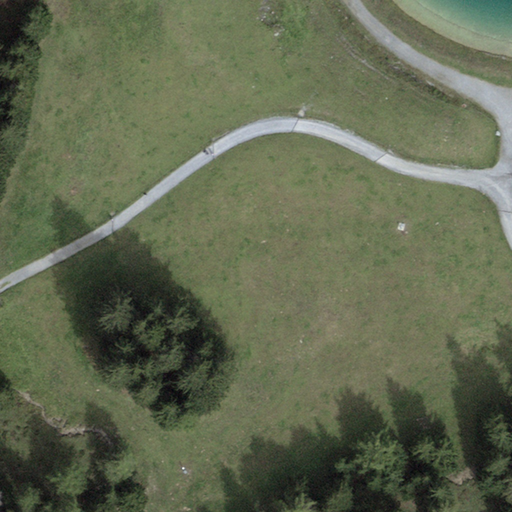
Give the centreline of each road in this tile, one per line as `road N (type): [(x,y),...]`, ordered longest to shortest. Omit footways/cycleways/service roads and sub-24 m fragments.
road 1 (track): [(0,288),(116,228),(257,129),(301,128),(405,169),(505,188)]
road 2 (track): [(340,0),(357,24),(431,76),(507,101),(505,188)]
